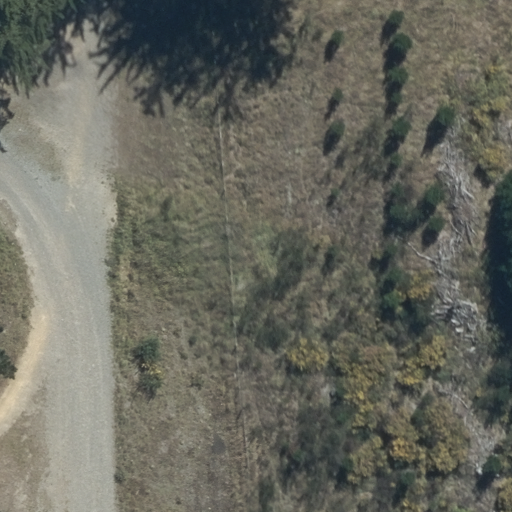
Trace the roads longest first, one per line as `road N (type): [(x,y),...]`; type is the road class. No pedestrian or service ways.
road 1 (track): [(96,511),(83,323),(87,144)]
road 2 (track): [(122,23),(93,65),(87,144)]
